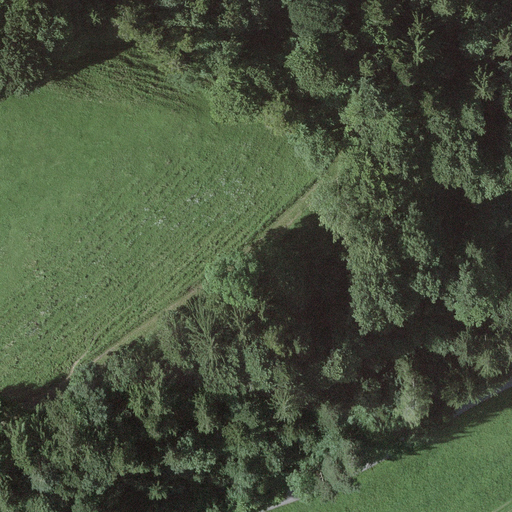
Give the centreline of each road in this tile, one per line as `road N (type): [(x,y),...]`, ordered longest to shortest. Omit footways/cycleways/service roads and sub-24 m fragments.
road 1 (track): [(195,0),(363,106),(346,158),(236,277),(0,421)]
road 2 (residential): [(240,511),(305,492),(511,382)]
